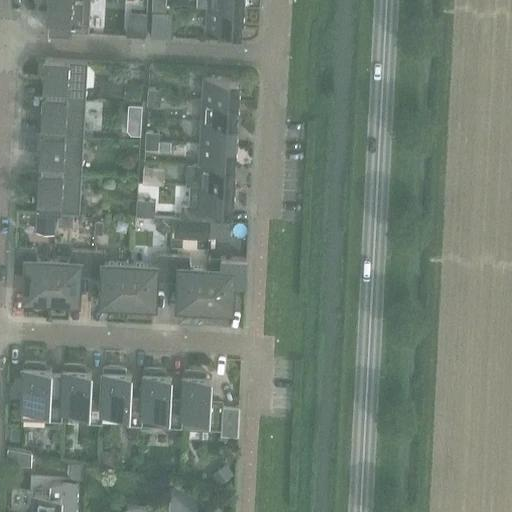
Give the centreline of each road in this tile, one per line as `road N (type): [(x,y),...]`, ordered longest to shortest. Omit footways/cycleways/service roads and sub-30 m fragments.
road 1 (tertiary): [(360,511),(386,0)]
road 2 (residential): [(0,335),(261,347),(259,408)]
road 3 (residential): [(6,44),(277,58)]
road 4 (residential): [(277,58),(269,213)]
road 5 (residential): [(0,178),(6,44)]
